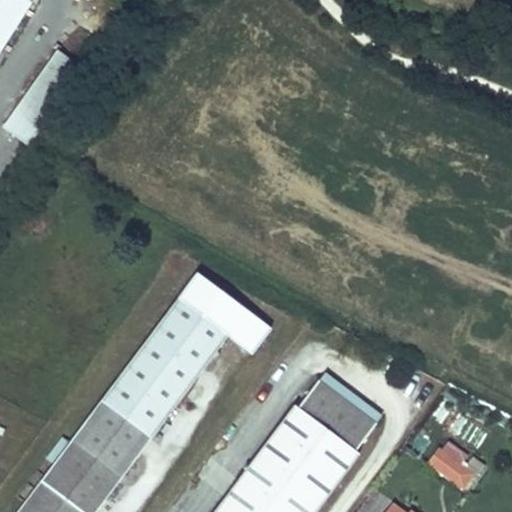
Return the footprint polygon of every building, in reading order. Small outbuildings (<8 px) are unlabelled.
[(0,0),(0,54),(35,2),(31,0),(0,0)] [(83,72),(58,54),(5,128),(30,146),(83,72)] [(94,511),(228,335),(178,297),(16,511),(94,511)] [(375,424),(317,381),(297,408),(293,406),(213,511),(314,511),(358,454),(354,452),(375,424)] [(454,481),(463,469),(437,450),(428,462),(454,481)] [(463,469),(454,481),(460,486),(469,474),(463,469)]
